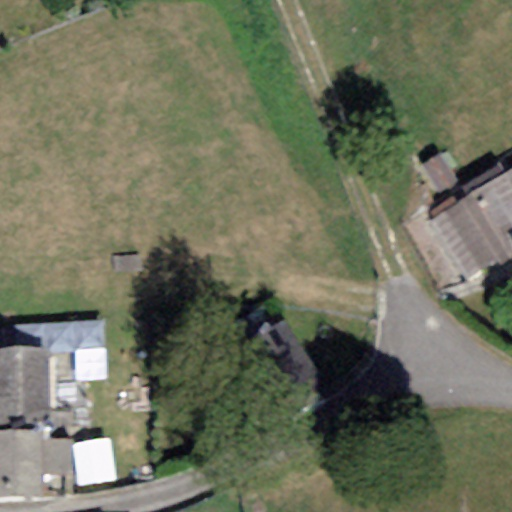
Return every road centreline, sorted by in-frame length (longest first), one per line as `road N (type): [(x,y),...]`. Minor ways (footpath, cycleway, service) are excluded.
road 1 (unclassified): [(511,394),(431,388),(391,396),(198,484),(95,511)]
road 2 (track): [(284,0),(394,280)]
